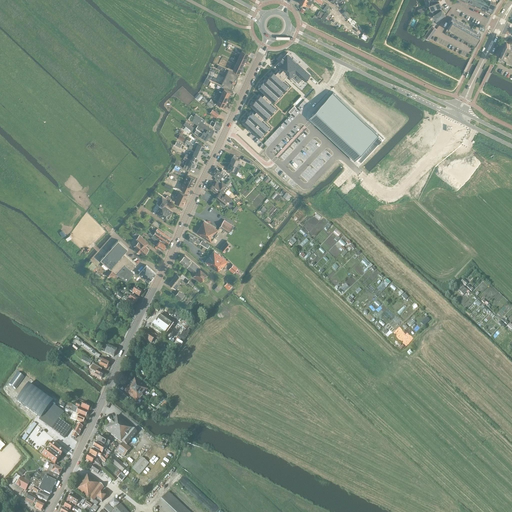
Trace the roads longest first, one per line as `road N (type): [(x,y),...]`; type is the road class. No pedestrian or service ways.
road 1 (tertiary): [(50,511),(268,37)]
road 2 (track): [(453,118),(441,153),(405,191),(474,255),(454,277),(511,331)]
road 3 (tertiary): [(283,36),(453,118)]
road 4 (tertiary): [(455,108),(288,26)]
